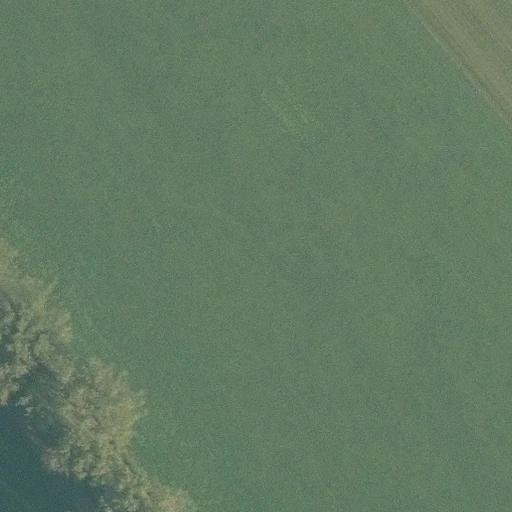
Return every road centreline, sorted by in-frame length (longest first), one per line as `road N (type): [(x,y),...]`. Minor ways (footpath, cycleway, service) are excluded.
road 1 (track): [(144,511),(0,321)]
road 2 (track): [(86,511),(0,394)]
